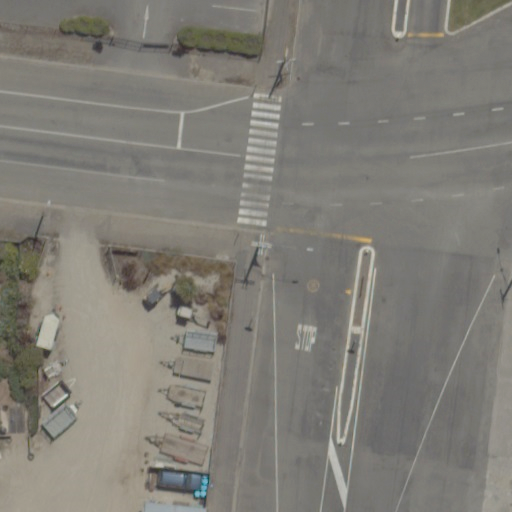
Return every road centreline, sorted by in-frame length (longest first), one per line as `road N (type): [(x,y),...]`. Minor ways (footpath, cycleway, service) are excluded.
road 1 (secondary): [(0,124),(262,157),(382,160)]
road 2 (tertiary): [(334,511),(382,160)]
road 3 (secondary): [(382,160),(511,61)]
road 4 (residential): [(382,160),(402,0)]
road 5 (residential): [(382,160),(511,143)]
